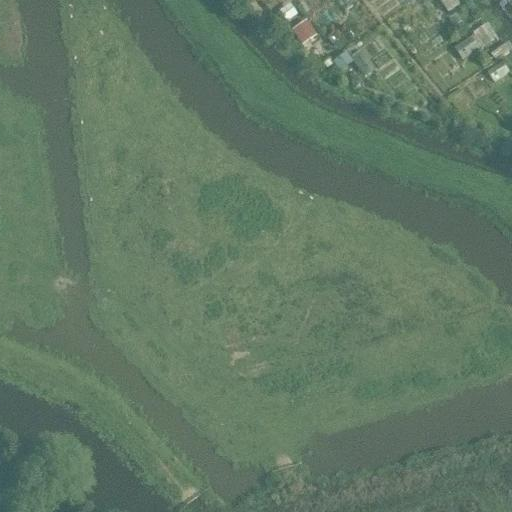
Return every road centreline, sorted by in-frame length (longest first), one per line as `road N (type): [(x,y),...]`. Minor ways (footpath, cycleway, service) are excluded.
road 1 (track): [(311,511),(281,455),(97,283),(32,287),(0,280)]
road 2 (track): [(201,511),(96,393),(0,348)]
